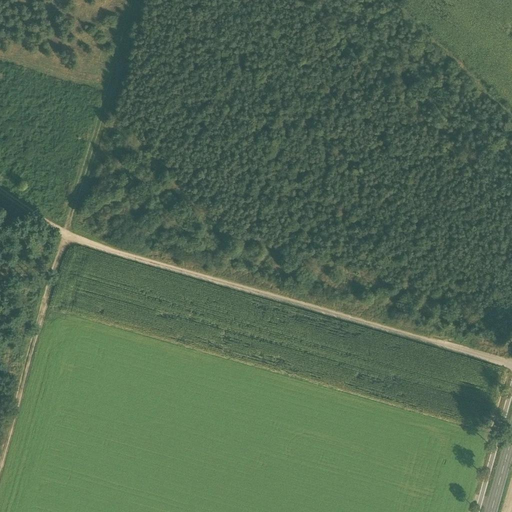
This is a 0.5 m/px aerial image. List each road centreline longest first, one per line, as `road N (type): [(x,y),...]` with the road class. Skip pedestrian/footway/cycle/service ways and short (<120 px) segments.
road 1 (track): [(511,368),(103,248),(0,190)]
road 2 (track): [(66,234),(0,473)]
road 3 (track): [(66,234),(131,0)]
